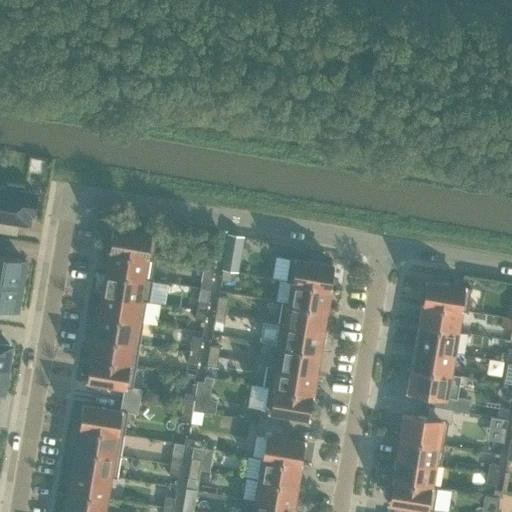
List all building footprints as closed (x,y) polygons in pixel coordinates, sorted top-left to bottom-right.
[(0,186),(0,230),(18,234),(20,220),(29,222),(31,212),(33,212),(37,192),(24,190),(25,186),(9,184),(8,188),(0,186)] [(158,235),(116,228),(112,251),(154,258),(158,235)] [(224,269),(223,271),(233,272),(239,273),(245,237),(230,235),(225,259),(224,269)] [(157,258),(112,251),(108,272),(144,278),(154,280),(157,258)] [(0,280),(22,284),(22,282),(25,260),(0,255),(0,280)] [(216,257),(206,256),(205,266),(214,268),(216,257)] [(330,288),(334,265),(291,257),(287,281),(294,282),(330,288)] [(214,268),(205,266),(201,288),(211,289),(214,268)] [(233,272),(223,271),(222,280),(232,281),(233,272)] [(108,272),(104,293),(147,300),(150,301),(154,280),(144,278),(108,272)] [(0,304),(17,308),(21,286),(22,284),(0,280),(0,304)] [(468,311),(472,287),(429,280),(425,304),(461,310),(468,311)] [(326,308),(330,288),(294,282),(291,302),(326,308)] [(147,300),(104,293),(101,315),(144,322),(147,300)] [(229,298),(219,296),(217,311),(227,312),(229,298)] [(209,300),(199,299),(197,309),(207,311),(209,300)] [(326,308),(291,302),(284,301),(280,322),(323,329),(326,308)] [(457,329),(461,310),(425,304),(422,324),(457,329)] [(207,311),(197,309),(196,319),(206,321),(207,311)] [(227,312),(217,311),(214,328),(224,330),(227,312)] [(144,322),(101,315),(97,336),(140,343),(144,322)] [(319,352),(323,329),(280,322),(276,345),(283,346),(319,352)] [(454,350),(457,329),(422,324),(418,345),(454,350)] [(140,343),(97,336),(94,357),(136,364),(140,343)] [(203,337),(193,336),(190,351),(200,353),(203,337)] [(0,367),(8,368),(8,367),(11,345),(0,342),(0,367)] [(221,346),(211,345),(209,356),(219,358),(221,346)] [(450,375),(454,350),(418,345),(414,370),(450,375)] [(316,373),(319,352),(283,346),(280,367),(316,373)] [(200,353),(190,351),(189,362),(199,363),(200,353)] [(219,358),(209,356),(208,365),(218,367),(219,358)] [(136,364),(94,357),(90,380),(126,386),(133,387),(136,364)] [(268,365),(265,385),(269,386),(276,387),(312,393),(316,373),(280,367),(268,365)] [(0,391),(7,393),(10,377),(6,376),(7,370),(8,368),(0,367),(0,391)] [(430,406),(453,410),(469,412),(471,400),(446,396),(450,375),(414,370),(410,390),(429,393),(427,405),(430,406)] [(196,394),(194,410),(213,413),(215,401),(212,396),(215,377),(206,376),(205,382),(199,380),(196,394)] [(126,386),(124,398),(140,401),(142,388),(133,387),(126,386)] [(312,393),(276,387),(269,386),(265,410),(286,413),(308,417),(312,393)] [(186,392),(183,408),(194,410),(196,394),(186,392)] [(124,398),(122,410),(129,411),(128,412),(138,413),(140,401),(124,398)] [(122,410),(86,404),(82,427),(125,434),(128,412),(129,411),(122,410)] [(451,421),(453,410),(430,406),(428,417),(407,414),(403,437),(438,443),(445,444),(449,421),(451,421)] [(510,408),(500,407),(498,417),(508,419),(510,408)] [(183,408),(182,418),(192,420),(194,410),(183,408)] [(262,409),(260,421),(284,425),(286,413),(265,410),(262,409)] [(282,437),(284,425),(260,421),(258,434),(268,436),(265,456),(301,462),(304,441),(282,437)] [(125,434),(82,427),(78,448),(121,455),(125,434)] [(435,464),(438,443),(403,437),(399,458),(435,464)] [(173,454),(171,464),(181,465),(183,455),(185,444),(175,442),(173,454)] [(121,455),(78,448),(75,469),(118,477),(121,455)] [(297,483),(301,462),(265,456),(261,477),(297,483)] [(202,459),(192,457),(191,467),(201,468),(202,459)] [(431,486),(431,485),(435,464),(399,458),(395,480),(431,486)] [(500,465),(490,463),(489,473),(499,474),(500,465)] [(181,465),(171,464),(170,474),(180,476),(181,465)] [(201,468),(191,467),(189,477),(199,479),(201,468)] [(118,477),(75,469),(71,491),(107,497),(110,476),(117,477),(118,477)] [(497,485),(499,474),(489,473),(487,483),(497,485)] [(199,479),(189,477),(187,488),(197,490),(199,479)] [(293,506),(297,483),(261,477),(258,500),(293,506)] [(438,486),(431,485),(431,486),(395,480),(392,502),(413,506),(412,511),(434,511),(435,509),(434,508),(438,486)] [(185,500),(183,509),(193,511),(197,490),(187,488),(185,500)] [(104,511),(107,497),(71,491),(67,511),(104,511)] [(501,497),(486,495),(484,509),(499,511),(501,497)] [(176,498),(166,496),(164,506),(174,508),(176,498)] [(292,511),(293,506),(258,500),(248,498),(245,511),(292,511)]
